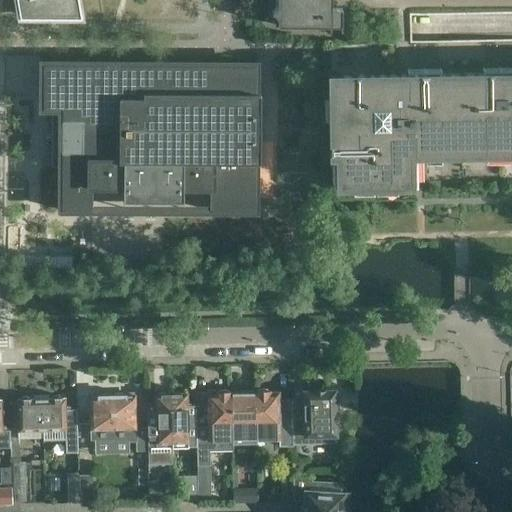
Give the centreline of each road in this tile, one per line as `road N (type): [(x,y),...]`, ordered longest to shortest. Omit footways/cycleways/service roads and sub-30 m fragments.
road 1 (unclassified): [(0,341),(485,331)]
road 2 (residential): [(502,511),(491,482),(485,331)]
road 3 (residential): [(382,0),(511,2)]
